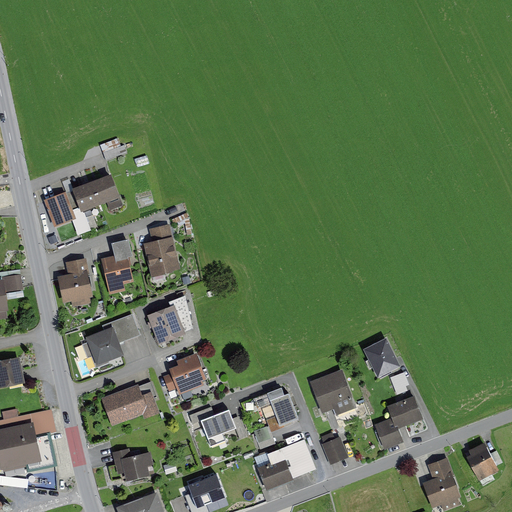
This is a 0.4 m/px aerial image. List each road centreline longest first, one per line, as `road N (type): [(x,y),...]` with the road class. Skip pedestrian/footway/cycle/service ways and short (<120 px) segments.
road 1 (tertiary): [(0,75),(96,511)]
road 2 (unclassified): [(511,414),(263,511)]
